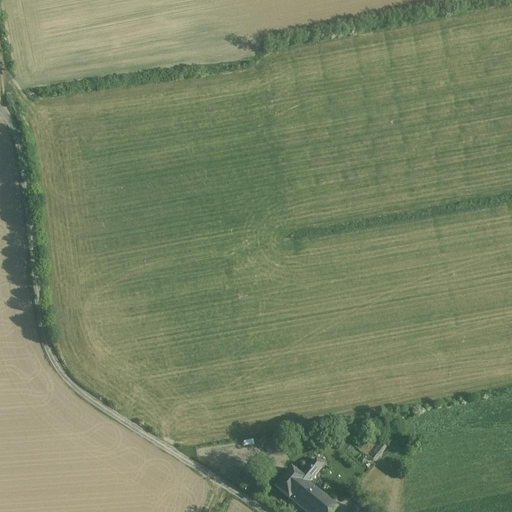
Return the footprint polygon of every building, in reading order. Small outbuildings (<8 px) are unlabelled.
[(380,444),(369,458),(374,462),(385,448),(380,444)] [(300,478),(291,470),(275,489),(301,511),(307,503),(312,508),(315,504),(323,510),(330,502),(308,484),(324,466),(316,459),(300,478)] [(323,510),(321,511),(334,511),(337,508),(330,502),(323,510)] [(315,504),(312,508),(307,503),(301,511),(302,511),(321,511),(323,510),(315,504)] [(366,511),(367,511),(357,503),(349,511),(366,511)]
